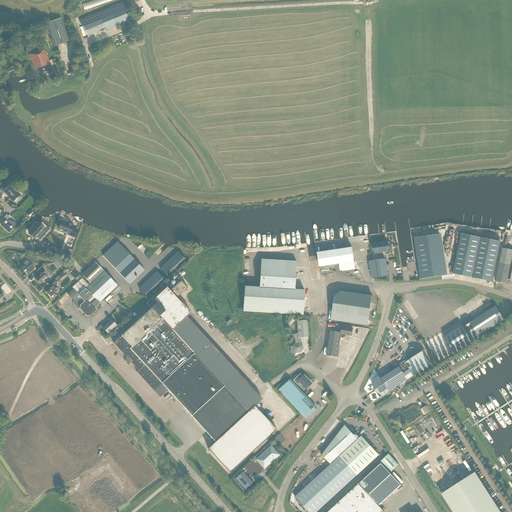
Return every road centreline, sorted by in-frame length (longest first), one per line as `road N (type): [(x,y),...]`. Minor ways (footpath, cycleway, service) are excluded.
road 1 (secondary): [(227,511),(45,314),(34,312)]
road 2 (unclassified): [(351,398),(393,287),(460,282),(511,297)]
road 3 (track): [(147,16),(377,0)]
road 4 (unclassified): [(435,511),(373,416),(351,398)]
road 5 (unclassified): [(280,511),(293,471),(351,398)]
